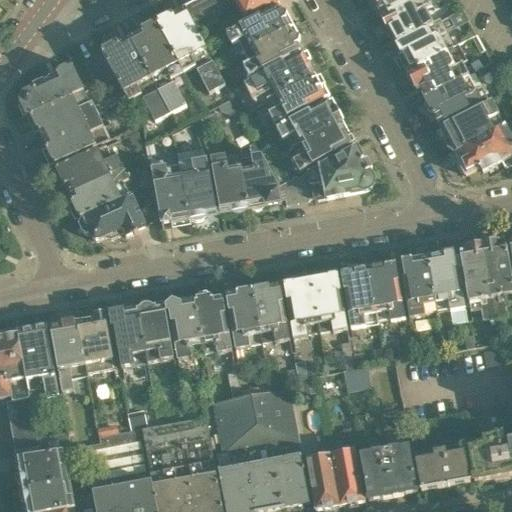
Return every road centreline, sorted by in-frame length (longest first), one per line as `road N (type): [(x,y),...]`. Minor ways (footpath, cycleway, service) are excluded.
road 1 (residential): [(61,286),(437,217)]
road 2 (residential): [(437,217),(323,0)]
road 3 (residential): [(61,286),(0,153)]
